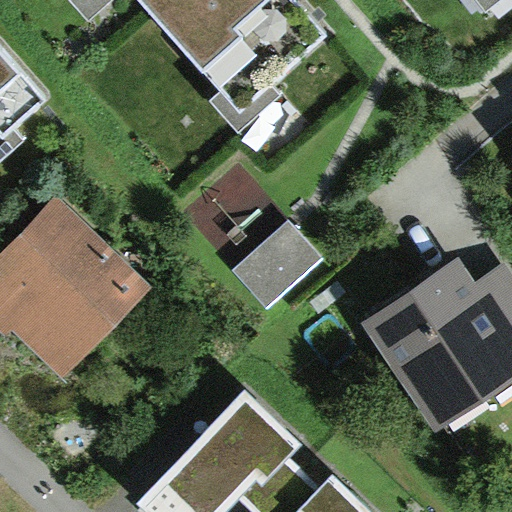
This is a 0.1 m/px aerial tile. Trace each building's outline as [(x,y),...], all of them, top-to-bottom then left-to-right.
[(326,36),(293,0),(76,0),(88,12),(101,0),(145,0),(227,90),(217,99),(244,129),(284,93),(274,82),(326,36)] [(468,0),(484,18),(505,0),(468,0)] [(43,98),(0,50),(0,161),(28,137),(15,123),(43,98)] [(65,379),(154,288),(58,195),(0,255),(0,330),(7,338),(15,330),(65,379)] [(289,223),(234,271),(265,305),(320,257),(289,223)] [(359,318),(436,432),(511,380),(511,295),(492,265),(459,287),(443,262),(359,318)] [(362,511),(317,468),(304,482),(268,447),(285,430),(227,373),(122,480),(154,511),(200,511),(227,485),(254,511),(362,511)]
